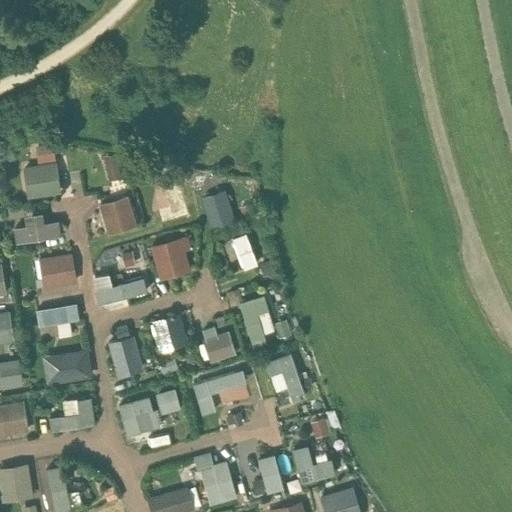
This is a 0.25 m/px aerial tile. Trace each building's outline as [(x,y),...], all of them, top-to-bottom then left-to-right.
[(53,142),(35,144),(38,162),(56,159),(53,142)] [(104,154),(110,179),(126,175),(119,150),(104,154)] [(59,192),(55,162),(21,167),(26,196),(59,192)] [(176,184),(151,190),(160,225),(185,219),(176,184)] [(225,190),(202,196),(211,227),(234,221),(225,190)] [(134,226),(126,195),(98,202),(106,234),(134,226)] [(15,242),(59,234),(56,220),(42,222),(41,213),(27,215),(28,224),(12,227),(15,242)] [(255,264),(244,233),(229,238),(241,270),(255,264)] [(153,245),(162,277),(189,270),(180,238),(153,245)] [(75,282),(70,252),(38,258),(43,287),(75,282)] [(142,277),(94,290),(97,302),(146,289),(142,277)] [(263,292),(240,298),(253,343),(266,339),(258,310),(267,308),(263,292)] [(77,320),(74,303),(35,308),(37,326),(56,323),(58,331),(70,329),(69,321),(77,320)] [(0,341),(11,339),(7,310),(0,311),(0,341)] [(185,343),(175,312),(149,320),(158,351),(185,343)] [(281,336),(293,331),(288,316),(275,320),(281,336)] [(210,358),(236,350),(229,327),(203,336),(210,358)] [(141,369),(132,336),(109,342),(118,375),(141,369)] [(89,375),(85,350),(43,356),(47,381),(89,375)] [(301,391),(288,353),(269,360),(278,385),(286,382),(291,395),(301,391)] [(0,385),(21,383),(17,358),(0,361),(0,385)] [(195,383),(203,409),(224,403),(220,389),(244,382),(240,369),(195,383)] [(158,390),(162,410),(181,407),(178,386),(158,390)] [(47,416),(49,429),(92,424),(88,396),(72,398),(74,412),(47,416)] [(119,403),(127,434),(147,429),(139,398),(119,403)] [(0,433),(26,429),(21,401),(0,404),(0,433)] [(315,436),(331,431),(327,416),(310,421),(315,436)] [(290,446),(299,481),(333,472),(329,457),(310,462),(305,442),(290,446)] [(282,485),(270,451),(254,457),(266,491),(282,485)] [(235,495),(224,459),(198,466),(209,502),(235,495)] [(67,460),(48,464),(58,511),(77,508),(67,460)] [(28,462),(0,465),(0,494),(1,499),(33,494),(28,462)] [(173,511),(192,507),(186,486),(147,497),(150,511),(173,511)] [(359,511),(352,486),(320,495),(324,511),(359,511)] [(301,511),(299,500),(274,507),(274,511),(301,511)] [(22,511),(38,511),(36,501),(21,504),(22,511)]
